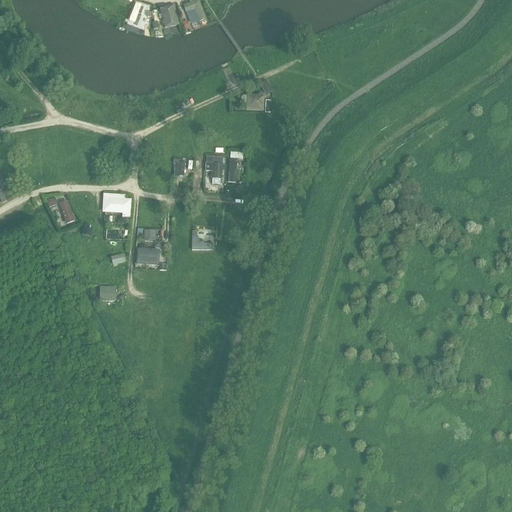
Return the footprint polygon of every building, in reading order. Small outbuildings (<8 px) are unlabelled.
[(198,0),(183,6),(186,13),(187,12),(191,24),(205,18),(198,0)] [(142,6),(136,4),(128,23),(135,25),(142,6)] [(174,6),(160,9),(164,29),(178,25),(174,6)] [(187,21),(181,23),(183,30),(189,29),(187,21)] [(264,96),(246,96),(245,111),(263,112),(264,96)] [(222,159),(206,158),(205,172),(211,172),(210,179),(221,180),(222,159)] [(185,162),(173,160),(173,164),(175,165),(173,178),(179,178),(179,176),(183,177),(185,162)] [(237,162),(229,161),(228,183),(235,184),(237,162)] [(241,186),(235,190),(239,195),(245,191),(241,186)] [(125,196),(103,194),(102,213),(122,214),(122,218),(130,219),(131,200),(125,200),(125,196)] [(55,198),(47,201),(50,207),(58,204),(55,198)] [(68,202),(64,203),(59,205),(64,218),(66,225),(74,222),(68,202)] [(81,235),(90,237),(93,228),(84,226),(81,235)] [(145,231),(144,242),(156,242),(156,232),(145,231)] [(197,233),(192,233),(191,251),(212,252),(212,245),(203,245),(203,243),(199,243),(199,239),(196,239),(197,233)] [(159,251),(137,250),(136,265),(158,266),(159,251)] [(124,263),(122,255),(111,258),(113,266),(124,263)] [(194,271),(204,272),(205,264),(204,264),(205,256),(196,255),(194,271)] [(116,289),(99,288),(99,302),(115,302),(116,289)]
